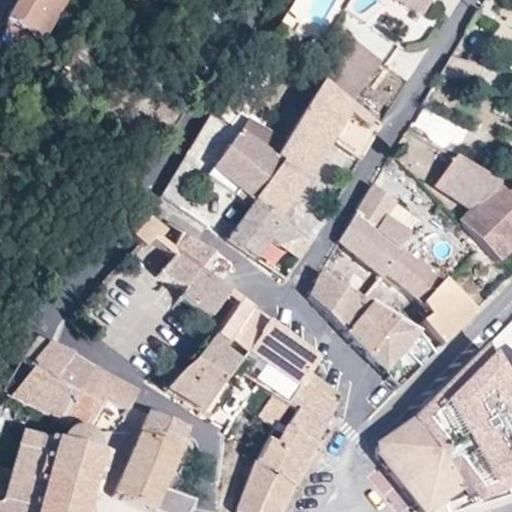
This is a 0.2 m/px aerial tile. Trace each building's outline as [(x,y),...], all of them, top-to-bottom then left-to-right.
[(43,41),(66,0),(18,0),(7,20),(43,41)] [(152,0),(125,0),(145,12),(152,0)] [(427,0),(390,0),(419,16),(428,0),(427,0)] [(172,14),(154,2),(147,12),(165,25),(172,14)] [(43,41),(7,20),(0,42),(0,47),(30,64),(43,41)] [(338,59),(350,42),(341,36),(329,53),(338,59)] [(346,104),(377,60),(351,41),(350,42),(338,59),(330,70),(319,85),(346,104)] [(330,70),(338,59),(329,53),(326,51),(319,62),(330,70)] [(480,65),(483,57),(469,53),(466,61),(480,65)] [(474,84),(480,65),(466,61),(449,56),(438,73),(447,76),(474,84)] [(437,94),(447,76),(438,73),(428,91),(437,94)] [(319,85),(318,84),(300,113),(286,135),(283,140),(273,157),(279,162),(252,200),(275,219),(304,180),(329,138),(358,159),(377,127),(346,104),(319,85)] [(286,135),(300,113),(283,103),(270,125),(286,135)] [(179,205),(228,124),(210,113),(174,171),(162,193),(179,205)] [(283,140),(244,119),(236,133),(273,157),(283,140)] [(252,200),(279,162),(273,157),(236,133),(210,169),(205,175),(234,194),(238,189),(252,200)] [(497,189),(485,179),(453,159),(433,187),(469,213),(474,208),(478,207),(497,189)] [(397,247),(417,218),(370,186),(336,241),(379,277),(382,273),(401,250),(397,247)] [(511,204),(505,198),(497,189),(478,207),(474,208),(469,213),(458,224),(497,264),(511,248),(511,204)] [(275,219),(252,200),(224,238),(252,259),(266,239),(277,247),(289,242),(302,250),(307,244),(275,219)] [(156,238),(160,233),(159,232),(144,221),(128,238),(136,245),(140,248),(147,241),(170,257),(171,254),(170,250),(170,249),(163,244),(156,238)] [(209,258),(213,252),(177,234),(170,249),(170,250),(171,254),(170,257),(153,275),(181,289),(176,297),(207,318),(222,296),(226,292),(206,278),(199,272),(209,258)] [(302,250),(289,242),(277,247),(296,260),(302,250)] [(438,282),(401,250),(382,273),(419,304),(438,282)] [(206,278),(216,263),(209,258),(199,272),(206,278)] [(366,304),(316,274),(305,297),(341,333),(366,304)] [(440,344),(474,310),(440,280),(438,282),(419,304),(428,316),(419,322),(440,344)] [(236,300),(226,292),(222,296),(233,304),(236,300)] [(238,324),(247,311),(249,309),(236,300),(233,304),(214,331),(226,341),(229,337),(238,324)] [(364,356),(393,321),(366,304),(341,333),(364,356)] [(242,355),(266,321),(249,309),(247,311),(238,324),(229,337),(226,341),(242,355)] [(300,379),(314,358),(266,321),(242,355),(236,362),(231,369),(254,386),(269,396),(256,416),(271,425),(273,422),(282,405),(283,403),(300,379)] [(429,355),(415,335),(393,321),(364,356),(395,389),(429,355)] [(220,383),(231,369),(236,362),(242,355),(226,341),(214,331),(211,336),(191,359),(175,371),(161,388),(207,417),(225,386),(220,383)] [(75,395),(92,369),(88,367),(70,356),(34,339),(20,359),(3,388),(5,394),(5,397),(61,420),(72,401),(75,395)] [(415,426),(487,354),(481,345),(409,418),(415,426)] [(511,397),(498,373),(487,354),(415,426),(462,487),(467,493),(511,473),(511,397)] [(511,365),(498,373),(511,397),(511,365)] [(136,393),(92,369),(75,395),(72,401),(61,420),(85,430),(103,399),(126,411),(136,393)] [(333,403),(300,379),(283,403),(319,427),(333,403)] [(319,427),(283,403),(282,405),(273,422),(311,444),(319,427)] [(175,451),(186,428),(144,411),(108,495),(147,511),(146,511),(184,511),(186,510),(188,501),(167,493),(158,490),(175,451)] [(423,511),(462,487),(415,426),(409,418),(372,443),(372,453),(421,511),(423,511)] [(289,486),(311,444),(273,422),(271,425),(264,439),(252,460),(289,486)] [(84,511),(101,453),(90,450),(90,442),(87,435),(82,431),(75,428),(63,430),(54,440),(42,437),(21,511),(84,511)] [(21,511),(42,437),(16,430),(5,467),(0,486),(0,511),(21,511)] [(167,493),(185,455),(175,451),(158,490),(167,493)] [(235,511),(277,511),(289,486),(252,460),(233,511),(235,511)] [(474,501),(511,484),(511,473),(467,493),(474,501)]
